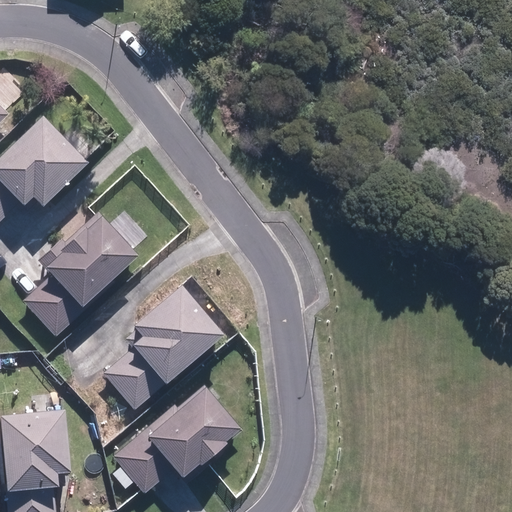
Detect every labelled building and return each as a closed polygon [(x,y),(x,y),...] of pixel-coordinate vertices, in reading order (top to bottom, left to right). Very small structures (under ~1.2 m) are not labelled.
[(0,127),(18,110),(0,91),(0,127)] [(95,158),(50,113),(0,161),(0,224),(29,196),(33,200),(42,191),(52,201),(95,158)] [(59,331),(148,252),(110,208),(48,263),(55,272),(28,297),(59,331)] [(139,407),(231,328),(190,281),(129,334),(138,344),(108,371),(139,407)] [(177,402),(116,453),(148,490),(183,461),(190,470),(248,422),(212,380),(181,406),(177,402)] [(50,406),(8,410),(17,483),(10,484),(13,511),(59,511),(56,481),(67,480),(65,466),(79,465),(72,403),(50,406)]
